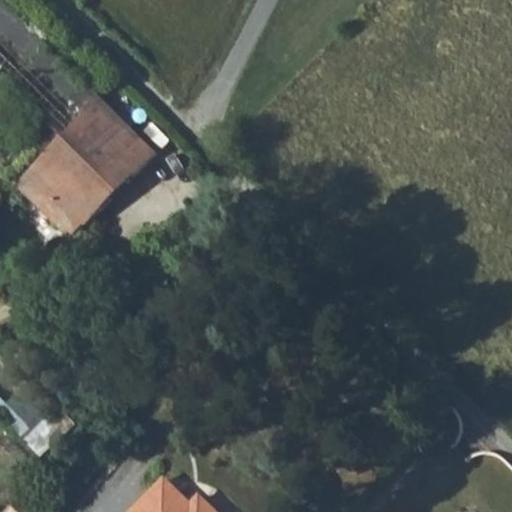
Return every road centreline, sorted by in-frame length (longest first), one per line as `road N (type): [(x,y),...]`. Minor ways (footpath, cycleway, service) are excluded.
road 1 (unclassified): [(268,0),(201,139),(511,444)]
road 2 (track): [(60,0),(201,139)]
